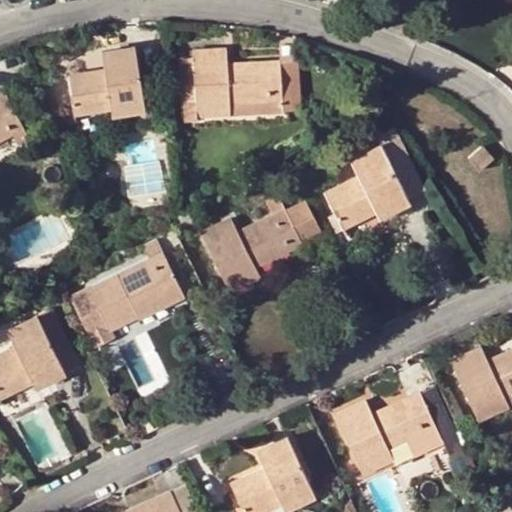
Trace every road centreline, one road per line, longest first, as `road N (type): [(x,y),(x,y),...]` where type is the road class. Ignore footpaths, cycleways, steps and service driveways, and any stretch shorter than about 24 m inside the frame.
road 1 (residential): [(511,141),(460,85),(306,24),(141,8),(0,29)]
road 2 (residential): [(511,290),(101,483),(56,511)]
